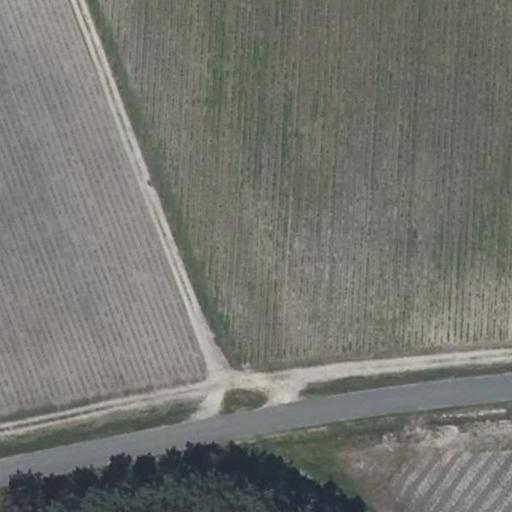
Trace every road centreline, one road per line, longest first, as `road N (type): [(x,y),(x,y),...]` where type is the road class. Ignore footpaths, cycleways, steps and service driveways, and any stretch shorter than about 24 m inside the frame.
road 1 (unclassified): [(0,483),(258,435),(511,408)]
road 2 (track): [(215,378),(76,0)]
road 3 (track): [(511,354),(270,387),(303,430)]
road 4 (track): [(216,392),(0,433)]
road 5 (track): [(207,445),(215,378),(270,387)]
